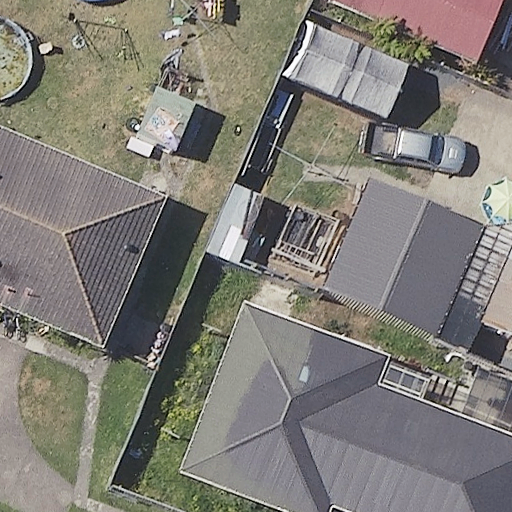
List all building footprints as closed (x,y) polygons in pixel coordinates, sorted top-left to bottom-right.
[(489,0),(340,0),(338,10),(473,52),(489,0)] [(160,188),(0,122),(0,302),(97,342),(160,188)] [(277,185),(224,167),(191,260),(244,279),(277,185)] [(477,223),(364,179),(321,286),(434,331),(477,223)] [(511,285),(495,329),(511,335),(511,285)] [(511,511),(511,419),(384,363),(318,511),(511,511)]
